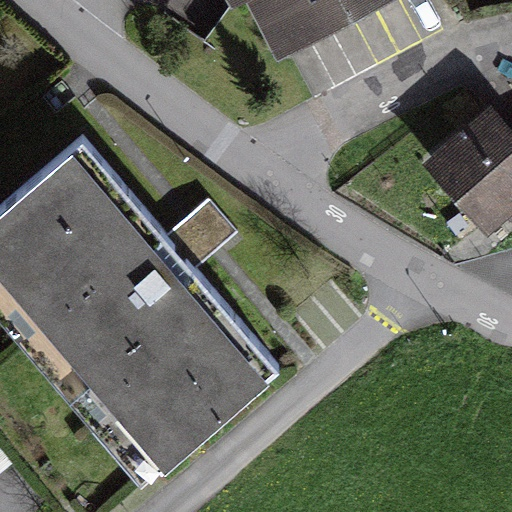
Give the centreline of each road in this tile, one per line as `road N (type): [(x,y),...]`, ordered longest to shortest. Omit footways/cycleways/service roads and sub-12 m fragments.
road 1 (residential): [(35,0),(96,57),(268,180)]
road 2 (residential): [(268,180),(423,283),(511,328)]
road 3 (residential): [(268,180),(348,114),(511,36)]
